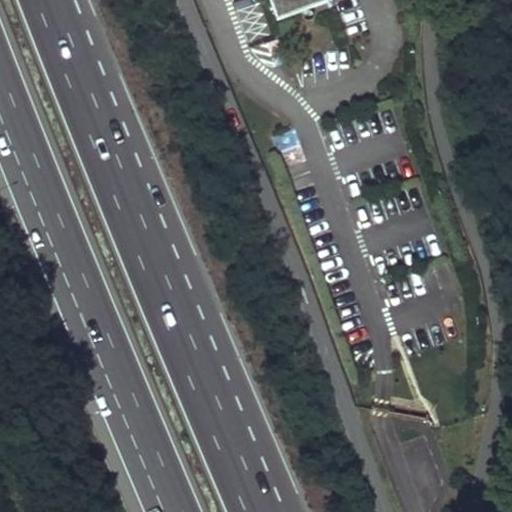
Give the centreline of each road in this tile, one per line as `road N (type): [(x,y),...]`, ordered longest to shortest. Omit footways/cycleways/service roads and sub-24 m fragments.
road 1 (motorway): [(258,511),(45,0)]
road 2 (residential): [(383,511),(179,0)]
road 3 (motorway): [(0,93),(172,511)]
